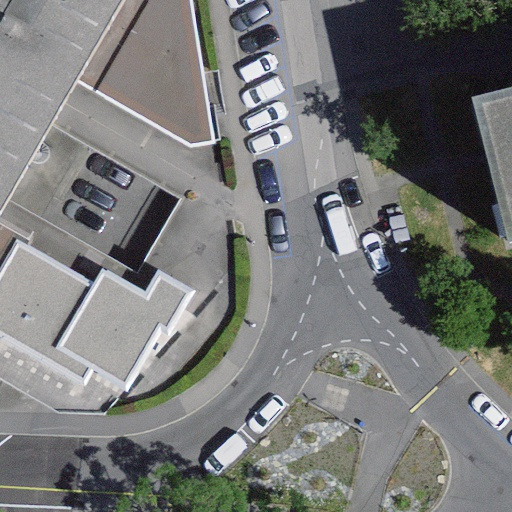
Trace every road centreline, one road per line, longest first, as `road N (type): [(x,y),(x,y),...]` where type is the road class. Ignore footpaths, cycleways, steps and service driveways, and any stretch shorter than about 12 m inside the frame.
road 1 (residential): [(341,296),(279,373),(173,462),(0,468)]
road 2 (residential): [(298,0),(341,296)]
road 3 (residential): [(511,474),(341,296)]
